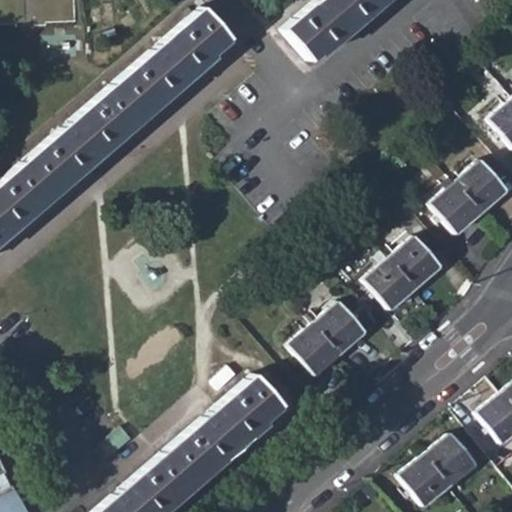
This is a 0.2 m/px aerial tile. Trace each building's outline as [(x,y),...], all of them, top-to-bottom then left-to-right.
[(313,0),(278,31),(305,60),(328,40),(330,43),(362,15),(359,12),(372,0),(313,0)] [(0,177),(0,236),(14,224),(10,220),(74,167),(78,170),(104,146),(101,143),(165,89),(168,92),(195,69),(192,66),(222,39),(196,8),(0,177)] [(480,120),(507,150),(511,145),(511,103),(506,97),(480,120)] [(448,181),(475,212),(499,190),(473,160),(448,181)] [(423,204),(449,234),(475,212),(448,181),(423,204)] [(381,258),(408,289),(434,267),(407,236),(381,258)] [(356,281),(382,311),(408,289),(381,258),(356,281)] [(306,323),(333,354),(358,332),(331,301),(306,323)] [(280,346),(306,376),(333,354),(306,323),(280,346)] [(87,511),(154,511),(155,511),(151,508),(215,454),(218,458),(246,435),(242,431),(273,405),(247,375),(87,511)] [(511,376),(493,392),(511,415),(511,376)] [(468,412),(493,444),(511,428),(511,415),(493,392),(468,412)] [(417,452),(443,484),(469,463),(443,432),(417,452)] [(392,473),(418,504),(443,484),(417,452),(392,473)] [(20,511),(7,486),(0,489),(0,511),(20,511)]
